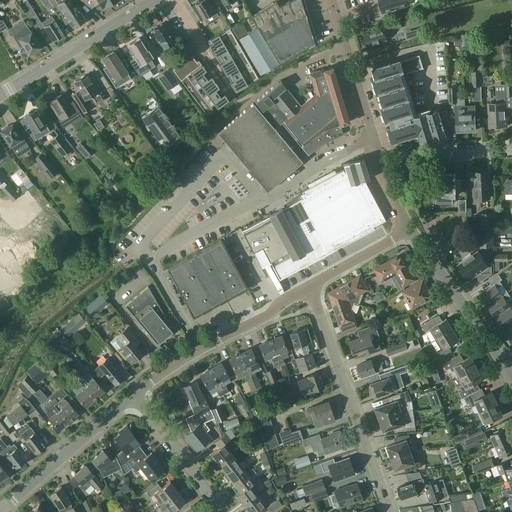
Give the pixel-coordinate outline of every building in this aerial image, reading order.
[(48,0),(53,6),(61,19),(65,16),(72,27),(85,18),(77,7),(75,8),(70,0),(48,0)] [(80,0),(90,8),(99,2),(103,8),(105,7),(116,0),(80,0)] [(196,4),(194,5),(203,19),(206,23),(218,16),(212,5),(210,6),(205,0),(202,0),(200,1),(198,1),(196,2),(196,4)] [(220,0),(224,6),(225,6),(227,10),(239,3),(237,0),(220,0)] [(300,0),(290,0),(278,6),(276,1),(273,3),(273,2),(258,12),(251,17),(258,28),(239,40),(260,74),(314,42),(313,40),(314,39),(304,7),(303,7),(300,0)] [(407,0),(378,0),(383,12),(409,4),(407,0)] [(424,0),(411,0),(415,10),(426,6),(424,0)] [(193,11),(181,18),(196,44),(208,37),(193,11)] [(51,16),(41,22),(44,27),(52,41),(63,34),(54,20),(51,16)] [(154,30),(152,30),(157,37),(156,38),(158,43),(160,42),(161,44),(166,51),(176,45),(171,38),(172,37),(163,24),(159,27),(157,26),(154,28),(154,30)] [(15,34),(12,36),(20,47),(22,46),(23,45),(28,53),(30,52),(32,53),(34,52),(34,50),(40,46),(31,31),(31,32),(28,27),(17,33),(15,34)] [(230,27),(207,40),(209,44),(209,45),(212,51),(224,44),(222,40),(226,38),(228,42),(235,37),(230,27)] [(384,30),(364,36),(367,45),(387,39),(384,30)] [(224,44),(212,51),(215,56),(216,56),(218,60),(241,46),(235,37),(228,42),(230,45),(226,47),(224,44)] [(139,38),(127,46),(132,55),(131,56),(133,59),(131,60),(141,75),(150,69),(155,66),(151,59),(153,58),(148,49),(147,50),(139,38)] [(241,46),(218,60),(220,63),(219,64),(223,69),(235,62),(233,59),(236,57),(238,60),(246,56),(241,46)] [(113,52),(103,59),(107,66),(103,69),(116,89),(131,79),(127,72),(113,52)] [(191,54),(171,70),(180,81),(187,76),(191,73),(202,65),(198,60),(197,61),(191,54)] [(375,67),(373,67),(374,68),(375,72),(377,78),(374,79),(374,80),(375,81),(375,82),(378,91),(378,93),(378,94),(380,93),(382,99),(382,100),(384,106),(382,106),(382,107),(383,107),(383,109),(386,119),(387,120),(386,120),(387,121),(390,120),(392,126),(388,127),(389,128),(389,129),(393,139),(393,141),(393,142),(395,141),(414,135),(415,141),(420,140),(421,141),(422,141),(429,139),(435,137),(436,140),(446,137),(447,136),(447,135),(445,128),(442,118),(441,118),(439,111),(439,110),(438,110),(435,111),(429,113),(428,112),(414,116),(402,75),(408,73),(422,69),(424,68),(423,67),(423,68),(420,56),(420,55),(418,55),(418,56),(401,61),(400,60),(401,60),(400,59),(399,60),(392,62),(381,65),(375,67)] [(235,62),(223,69),(226,75),(227,75),(229,78),(252,65),(246,56),(238,60),(241,64),(237,66),(235,62)] [(187,76),(180,81),(187,90),(208,74),(205,70),(206,70),(202,65),(191,73),(193,76),(190,79),(187,76)] [(252,65),(229,78),(231,82),(230,82),(235,91),(247,84),(244,79),(248,77),(251,82),(259,78),(252,65)] [(316,94),(338,87),(332,67),(310,74),(316,94)] [(179,81),(178,81),(169,68),(161,74),(171,87),(179,81)] [(479,71),(472,71),(473,86),(473,100),(482,100),(481,86),(480,86),(479,71)] [(208,74),(187,90),(193,98),(200,93),(198,90),(201,87),(204,90),(215,82),(211,76),(210,77),(208,74)] [(73,83),(78,91),(71,95),(83,114),(91,109),(85,100),(91,97),(96,105),(106,98),(97,83),(92,86),(85,75),(73,83)] [(281,81),(255,102),(262,110),(287,89),(281,81)] [(494,103),(488,103),(489,127),(495,127),(507,126),(506,102),(506,96),(511,95),(511,81),(506,82),(506,91),(505,91),(496,91),(496,103),(494,103)] [(200,93),(193,98),(200,107),(221,91),(218,88),(219,87),(215,82),(204,90),(206,94),(203,96),(200,93)] [(301,106),(283,120),(283,121),(303,144),(301,146),(308,155),(318,146),(341,135),(341,134),(342,134),(342,133),(342,132),(339,124),(349,122),(342,99),(338,87),(316,94),(301,106)] [(456,87),(449,88),(450,114),(456,113),(457,131),(459,131),(460,132),(464,132),(465,130),(466,130),(465,107),(465,98),(456,98),(456,87)] [(301,106),(287,89),(262,110),(276,128),(277,127),(277,126),(283,121),(283,120),(301,106)] [(221,91),(200,107),(207,116),(214,110),(211,107),(214,104),(217,108),(228,99),(224,94),(223,94),(221,91)] [(61,95),(49,102),(60,119),(58,120),(62,128),(70,123),(72,125),(83,118),(73,101),(67,105),(61,95)] [(253,103),(218,132),(259,181),(267,191),(268,189),(271,188),(302,161),(253,103)] [(158,105),(142,117),(164,147),(180,135),(158,105)] [(474,106),(465,107),(466,130),(468,130),(469,132),(473,131),(474,130),(476,130),(475,112),(474,112),(474,106)] [(24,117),(20,120),(25,129),(30,126),(33,131),(30,133),(34,141),(44,134),(43,132),(48,129),(45,124),(46,124),(36,110),(30,113),(28,113),(26,115),(25,117),(24,117)] [(2,130),(1,131),(10,145),(13,149),(18,157),(30,150),(25,142),(19,132),(17,132),(12,124),(8,127),(7,126),(2,130)] [(59,133),(50,141),(62,156),(64,155),(69,156),(70,151),(72,149),(59,133)] [(154,149),(146,139),(140,144),(147,153),(154,149)] [(58,173),(41,152),(34,158),(44,170),(41,172),(48,180),(58,173)] [(269,215),(241,230),(252,251),(261,246),(279,279),(307,264),(333,250),(374,228),(373,227),(386,220),(365,180),(370,178),(364,158),(343,164),(345,170),(344,171),(343,169),(342,170),(301,191),(302,193),(299,195),(301,198),(282,208),(281,208),(268,214),(269,215)] [(475,172),(471,172),(472,180),(476,180),(476,187),(475,187),(476,199),(490,198),(489,186),(488,186),(487,171),(482,171),(481,170),(478,170),(477,171),(475,171),(475,172)] [(436,188),(436,203),(453,203),(452,196),(456,196),(456,192),(460,192),(460,178),(455,178),(455,173),(443,173),(443,188),(436,188)] [(6,184),(2,189),(13,201),(18,196),(6,184)] [(109,209),(114,205),(107,196),(102,200),(109,209)] [(458,200),(458,212),(464,212),(466,212),(466,200),(464,200),(458,200)] [(492,214),(480,214),(480,246),(493,246),(492,214)] [(442,225),(434,230),(444,244),(460,232),(459,231),(463,228),(463,215),(442,215),(447,222),(442,225)] [(221,240),(203,250),(229,297),(246,288),(230,257),(221,240)] [(203,250),(185,259),(211,307),(229,297),(203,250)] [(464,261),(458,265),(461,269),(459,270),(464,276),(464,277),(466,276),(469,279),(478,273),(482,280),(491,274),(491,266),(488,266),(478,251),(471,256),(470,254),(464,259),(465,260),(464,261)] [(397,257),(375,269),(382,281),(391,276),(397,289),(403,286),(415,279),(404,259),(403,260),(402,259),(400,258),(398,259),(397,257)] [(193,316),(211,307),(185,259),(167,269),(193,316)] [(492,286),(479,295),(487,307),(503,296),(497,288),(502,285),(500,281),(502,280),(498,274),(489,281),(492,286)] [(360,276),(329,293),(354,303),(358,304),(363,291),(367,289),(360,276)] [(403,292),(412,308),(432,297),(426,286),(420,289),(417,283),(403,292)] [(147,333),(163,320),(166,318),(148,286),(147,286),(125,305),(147,333)] [(503,296),(487,307),(491,312),(495,318),(510,307),(505,299),(510,296),(507,292),(503,296)] [(107,302),(100,293),(92,300),(99,308),(107,302)] [(354,303),(329,293),(343,333),(357,328),(351,311),(354,303)] [(511,305),(510,307),(495,318),(503,329),(511,322),(511,305)] [(60,328),(66,336),(85,320),(79,313),(60,328)] [(450,319),(448,320),(447,319),(436,325),(432,319),(422,326),(425,332),(429,330),(436,340),(453,329),(455,328),(450,319)] [(172,331),(163,320),(147,333),(157,344),(172,331)] [(511,322),(503,329),(511,341),(511,339),(511,322)] [(358,331),(361,337),(350,341),(354,353),(367,348),(369,354),(381,350),(377,339),(379,338),(375,325),(376,325),(375,324),(357,331),(358,331)] [(116,336),(110,341),(117,350),(129,364),(141,354),(133,343),(137,339),(138,340),(138,339),(127,326),(116,336)] [(301,345),(305,356),(295,359),(299,371),(315,365),(311,353),(310,354),(306,343),(311,341),(307,328),(290,333),(295,347),(301,345)] [(459,339),(453,329),(436,340),(442,350),(438,352),(441,357),(452,351),(449,346),(459,339)] [(53,350),(67,339),(60,330),(46,341),(53,350)] [(281,336),(270,341),(278,360),(283,359),(288,356),(286,350),(287,350),(281,336)] [(271,356),(273,362),(278,360),(270,341),(259,345),(265,359),(271,356)] [(407,349),(405,342),(386,349),(389,356),(407,349)] [(255,374),(254,372),(259,369),(257,363),(251,349),(240,354),(246,368),(250,376),(255,374)] [(246,368),(240,354),(229,359),(235,373),(236,373),(238,378),(243,376),(244,375),(244,376),(246,378),(250,376),(246,368)] [(460,377),(477,367),(471,356),(459,362),(456,356),(443,364),(447,370),(450,368),(452,372),(456,370),(460,377)] [(98,366),(95,369),(101,376),(105,373),(114,384),(123,376),(113,364),(113,365),(110,361),(107,357),(98,365),(98,366)] [(359,367),(356,367),(359,375),(361,374),(362,376),(375,371),(375,373),(383,370),(380,360),(373,363),(372,360),(358,365),(359,367)] [(51,361),(44,366),(53,375),(59,370),(51,361)] [(222,380),(228,377),(221,364),(210,370),(218,382),(222,380)] [(477,367),(460,377),(464,384),(460,387),(462,391),(459,392),(463,398),(464,397),(476,391),(472,385),(483,379),(477,367)] [(375,396),(394,390),(405,386),(400,373),(399,374),(397,368),(379,374),(381,380),(371,384),(371,386),(369,386),(370,395),(374,395),(375,396)] [(218,382),(210,370),(200,375),(207,388),(210,394),(216,390),(221,388),(218,382)] [(266,373),(271,384),(277,381),(273,370),(266,373)] [(307,376),(307,377),(296,380),(302,394),(312,391),(323,387),(318,372),(307,376)] [(80,375),(76,378),(95,399),(104,391),(88,373),(83,377),(80,375)] [(423,376),(427,389),(435,386),(431,373),(423,376)] [(250,376),(256,388),(261,386),(256,377),(255,374),(250,376)] [(17,385),(28,397),(39,387),(28,375),(17,385)] [(246,378),(247,381),(251,390),(256,388),(250,376),(246,378)] [(289,377),(279,380),(281,386),(291,383),(289,377)] [(71,389),(76,395),(85,406),(95,399),(76,378),(73,381),(76,385),(76,386),(71,389)] [(195,381),(184,386),(199,419),(212,413),(205,398),(203,399),(195,381)] [(60,387),(48,397),(49,398),(49,399),(50,401),(68,421),(77,413),(68,402),(67,402),(63,397),(67,394),(60,387)] [(408,411),(413,410),(411,401),(412,401),(408,390),(393,396),(395,401),(376,408),(376,409),(374,411),(376,414),(378,415),(380,419),(407,409),(408,411)] [(477,391),(476,391),(464,397),(467,403),(469,403),(471,407),(476,405),(480,412),(497,403),(492,391),(480,397),(477,391)] [(432,409),(440,406),(438,398),(429,401),(432,409)] [(59,429),(68,421),(50,401),(49,399),(45,402),(46,404),(44,406),(45,413),(49,418),(59,429)] [(317,427),(324,424),(334,421),(327,401),(312,406),(313,407),(307,409),(309,415),(312,413),(317,427)] [(12,412),(7,416),(13,423),(27,413),(18,402),(13,406),(14,407),(10,410),(12,412)] [(244,402),(238,405),(244,417),(251,413),(244,402)] [(497,403),(480,412),(485,423),(503,415),(502,414),(505,413),(501,404),(498,405),(497,403)] [(257,405),(250,408),(256,420),(262,417),(257,405)] [(226,419),(220,406),(211,410),(217,423),(226,419)] [(407,409),(380,419),(381,424),(380,425),(381,429),(383,430),(384,430),(396,426),(398,432),(407,429),(408,430),(408,431),(416,430),(413,410),(408,411),(407,409)] [(214,418),(212,413),(199,419),(201,424),(199,424),(185,436),(191,443),(189,444),(194,450),(195,448),(196,450),(210,438),(205,432),(209,429),(204,422),(214,418)] [(1,416),(0,417),(0,427),(5,435),(12,430),(1,416)] [(239,425),(236,417),(223,422),(225,430),(239,425)] [(257,421),(266,450),(267,452),(298,441),(295,432),(276,438),(269,417),(257,421)] [(28,425),(19,432),(20,434),(25,440),(34,453),(44,445),(35,432),(35,433),(30,427),(28,425)] [(469,438),(480,433),(483,432),(480,425),(466,431),(469,438)] [(115,455),(120,466),(142,449),(138,444),(139,443),(128,428),(127,429),(125,427),(120,432),(121,434),(116,438),(119,441),(118,442),(123,449),(115,455)] [(495,446),(511,438),(511,437),(508,427),(490,435),(495,446)] [(330,436),(321,439),(326,453),(344,447),(339,431),(329,434),(330,436)] [(484,441),(480,433),(469,438),(465,440),(469,447),(484,441)] [(225,434),(215,442),(219,447),(211,454),(218,464),(232,453),(225,443),(230,439),(225,434)] [(391,458),(411,451),(407,439),(410,438),(409,435),(396,437),(398,442),(387,446),(391,458)] [(0,438),(0,437),(0,452),(5,459),(7,457),(12,464),(11,465),(12,466),(13,465),(15,468),(25,460),(21,456),(22,455),(17,448),(14,444),(11,447),(9,445),(7,446),(0,438)] [(511,438),(495,446),(500,458),(511,452),(511,438)] [(141,467),(150,478),(163,468),(161,465),(163,463),(158,457),(156,459),(154,455),(153,455),(151,452),(149,454),(147,456),(142,449),(120,466),(124,474),(133,467),(136,472),(141,467)] [(103,450),(92,460),(99,468),(98,469),(102,477),(121,468),(115,456),(110,458),(103,450)] [(411,451),(391,458),(395,470),(406,466),(408,471),(423,466),(419,456),(413,458),(411,451)] [(232,453),(218,464),(225,473),(239,462),(232,453)] [(296,469),(306,465),(311,463),(308,455),(293,460),(296,469)] [(329,469),(334,481),(354,473),(348,458),(335,462),(333,458),(320,462),(323,471),(329,469)] [(473,466),(476,473),(495,466),(492,458),(473,466)] [(505,472),(508,480),(511,478),(511,465),(510,466),(508,461),(496,465),(500,475),(505,472)] [(239,462),(225,473),(233,483),(247,472),(239,462)] [(74,475),(81,483),(78,486),(83,491),(91,483),(97,490),(103,485),(85,465),(74,475)] [(252,468),(247,472),(233,483),(240,492),(254,481),(251,477),(256,472),(252,468)] [(466,477),(468,484),(475,481),(472,475),(466,477)] [(274,480),(277,487),(287,482),(284,476),(274,480)] [(506,500),(511,497),(511,478),(508,480),(511,487),(501,491),(505,500),(506,500)] [(414,482),(398,487),(398,488),(398,490),(399,493),(400,494),(402,499),(418,494),(417,493),(422,491),(421,489),(426,487),(423,479),(414,482)] [(292,491),(295,499),(324,488),(321,480),(303,487),(302,484),(296,486),(297,489),(292,491)] [(254,481),(240,492),(236,495),(243,505),(257,494),(254,490),(258,487),(254,481)] [(452,502),(462,501),(465,500),(464,493),(453,495),(453,494),(449,495),(445,485),(442,486),(441,482),(437,483),(436,481),(427,484),(433,502),(434,505),(441,504),(440,501),(452,497),(452,502)] [(161,504),(178,491),(170,482),(162,488),(158,482),(146,491),(151,496),(153,495),(161,504)] [(356,483),(334,491),(340,507),(362,499),(356,483)] [(57,511),(64,511),(68,510),(69,511),(81,511),(77,504),(71,508),(70,501),(61,487),(49,495),(58,509),(56,510),(57,511)] [(124,496),(122,494),(120,490),(111,494),(115,501),(124,496)] [(325,490),(311,494),(314,501),(327,496),(325,490)] [(185,501),(178,491),(161,504),(165,509),(168,507),(171,511),(185,501)] [(480,491),(472,493),(474,499),(482,497),(480,491)] [(257,494),(243,505),(249,511),(253,511),(255,511),(256,511),(263,511),(266,510),(263,505),(265,504),(257,494)] [(94,511),(88,498),(82,501),(86,511),(94,511)] [(289,503),(291,509),(305,504),(303,498),(289,503)] [(278,499),(267,508),(270,511),(272,511),(282,505),(278,499)] [(452,502),(450,502),(451,511),(465,511),(462,501),(452,502)] [(29,511),(56,511),(53,508),(48,511),(40,503),(30,511),(29,511)]
